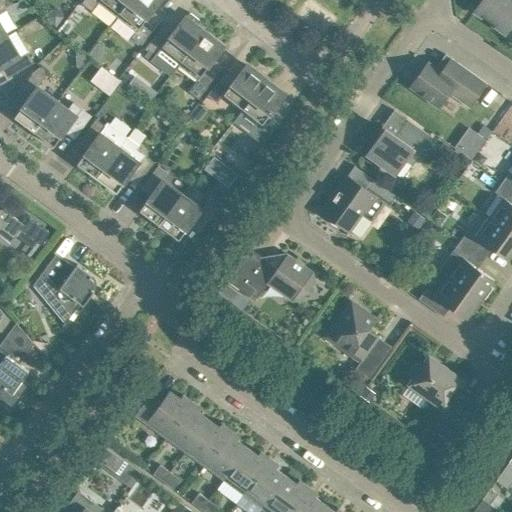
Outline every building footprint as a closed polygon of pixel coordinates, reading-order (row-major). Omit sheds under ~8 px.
[(117,17),(130,0),(83,0),(81,3),(91,11),(98,3),(117,17)] [(150,14),(161,0),(130,0),(117,17),(136,32),(132,37),(142,45),(160,22),(150,14)] [(511,0),(482,0),(475,10),(506,33),(511,24),(511,0)] [(47,19),(46,21),(57,31),(65,20),(65,17),(63,15),(61,13),(59,12),(56,11),(54,11),(51,12),(49,14),(48,16),(47,19)] [(173,32),(163,25),(143,51),(145,53),(142,57),(168,78),(178,65),(205,31),(205,30),(204,31),(197,26),(201,21),(190,12),(186,17),(185,17),(173,32)] [(221,70),(212,62),(224,47),(205,32),(206,31),(205,31),(178,65),(197,80),(189,91),(198,99),(221,70)] [(19,57),(7,36),(0,40),(0,68),(6,65),(12,75),(34,63),(27,52),(19,57)] [(97,43),(87,55),(102,66),(105,44),(97,43)] [(476,98),(487,83),(451,57),(441,72),(428,62),(410,87),(439,107),(449,93),(463,103),(470,94),(476,98)] [(243,109),(267,78),(266,78),(265,79),(246,64),(234,80),(225,72),(207,95),(217,103),(224,94),(243,109)] [(56,102),(37,87),(48,73),(40,67),(33,72),(18,92),(28,99),(14,117),(34,131),(33,132),(33,133),(56,102)] [(273,110),(285,95),(266,80),(267,79),(267,78),(243,109),(233,122),(252,137),(255,133),(266,141),(283,117),(273,110)] [(120,84),(115,91),(124,97),(129,91),(120,84)] [(77,136),(92,116),(73,102),(67,110),(56,102),(33,133),(34,133),(35,132),(54,147),(67,129),(77,136)] [(207,111),(198,104),(189,115),(198,122),(207,111)] [(96,180),(119,148),(128,137),(109,122),(105,126),(96,119),(80,139),(90,146),(77,164),(96,178),(95,179),(96,180)] [(417,158),(432,137),(406,119),(404,122),(395,136),(382,127),(372,141),(375,143),(367,154),(395,174),(405,160),(412,165),(417,158)] [(484,125),(477,135),(485,141),(493,131),(484,125)] [(139,183),(154,163),(136,149),(139,145),(128,137),(119,148),(96,180),(97,179),(116,193),(130,175),(139,183)] [(446,142),(439,152),(449,159),(456,149),(446,142)] [(477,152),(472,160),(480,166),(486,158),(477,152)] [(238,158),(231,168),(240,175),(247,165),(238,158)] [(158,226),(182,195),(162,181),(168,173),(158,165),(143,185),(153,193),(139,210),(159,225),(158,226)] [(238,174),(230,168),(220,181),(228,187),(238,174)] [(511,173),(509,172),(502,182),(511,189),(511,173)] [(336,195),(323,213),(330,218),(331,223),(336,226),(340,225),(349,232),(362,213),(372,221),(384,204),(388,207),(396,195),(372,178),(364,189),(347,176),(334,194),(336,195)] [(511,189),(502,182),(495,192),(503,198),(489,217),(511,233),(511,189)] [(202,229),(217,209),(207,202),(201,209),(182,195),(158,226),(159,227),(160,225),(179,240),(192,222),(202,229)] [(413,207),(406,218),(419,227),(426,217),(413,207)] [(0,234),(11,243),(25,224),(3,208),(0,209),(0,234)] [(436,210),(430,219),(440,226),(446,217),(436,210)] [(511,233),(489,217),(476,236),(467,230),(460,240),(481,255),(488,245),(508,260),(511,254),(511,233)] [(430,219),(423,228),(433,235),(440,226),(430,219)] [(474,265),(481,255),(460,240),(439,270),(447,276),(483,301),(492,288),(489,286),(494,279),(474,265)] [(316,296),(312,272),(286,255),(264,258),(249,248),(226,280),(255,300),(268,281),(276,280),(277,282),(289,291),(291,291),(293,299),(316,296)] [(94,291),(92,289),(93,287),(94,285),(93,281),(92,279),(90,277),(92,275),(77,264),(75,267),(53,251),(52,252),(55,254),(34,284),(65,322),(61,327),(62,328),(80,303),(83,306),(94,291)] [(483,301),(447,276),(434,295),(426,289),(418,299),(443,317),(444,316),(440,313),(446,304),(466,318),(471,312),(474,314),(483,301)] [(226,284),(219,293),(234,303),(240,294),(226,284)] [(392,346),(379,337),(368,329),(376,319),(351,301),(326,336),(360,361),(355,368),(369,378),(392,346)] [(23,378),(29,371),(11,358),(16,351),(24,357),(34,344),(16,323),(0,344),(0,396),(12,404),(28,382),(23,378)] [(458,391),(465,381),(429,356),(422,366),(418,363),(414,364),(409,371),(410,375),(413,378),(409,384),(428,397),(426,401),(426,405),(452,423),(469,399),(458,391)] [(369,401),(375,393),(366,387),(360,395),(369,401)] [(166,437),(189,405),(192,401),(183,394),(180,398),(169,390),(161,402),(150,394),(135,415),(166,437)] [(185,451),(209,419),(199,412),(201,408),(192,401),(189,405),(166,437),(185,451)] [(205,465),(228,433),(231,429),(222,423),(219,426),(209,419),(185,451),(205,465)] [(224,480),(247,447),(237,440),(240,436),(231,429),(228,433),(205,465),(224,480)] [(438,433),(431,443),(440,449),(447,439),(438,433)] [(105,446),(96,458),(119,474),(127,463),(105,446)] [(243,494),(267,461),(270,458),(260,451),(258,455),(247,447),(224,480),(243,494)] [(263,508),(286,476),(276,468),(279,464),(270,458),(267,461),(243,494),(263,508)] [(509,478),(511,473),(511,463),(509,462),(502,472),(509,478)] [(163,481),(171,471),(161,464),(153,474),(163,481)] [(173,489),(181,479),(171,471),(163,481),(173,489)] [(268,511),(289,511),(306,490),(308,486),(299,479),(296,483),(286,476),(263,508),(268,511)] [(319,511),(325,504),(315,497),(318,493),(308,486),(306,490),(289,511),(319,511)] [(490,504),(498,493),(490,488),(483,499),(490,504)] [(100,511),(103,509),(78,491),(64,510),(66,511),(100,511)] [(202,510),(209,500),(199,492),(192,502),(202,510)] [(494,511),(496,509),(490,504),(483,499),(473,511),(494,511)] [(204,511),(216,511),(220,507),(209,500),(202,510),(204,511)] [(179,501),(173,509),(176,511),(190,511),(192,510),(179,501)]
